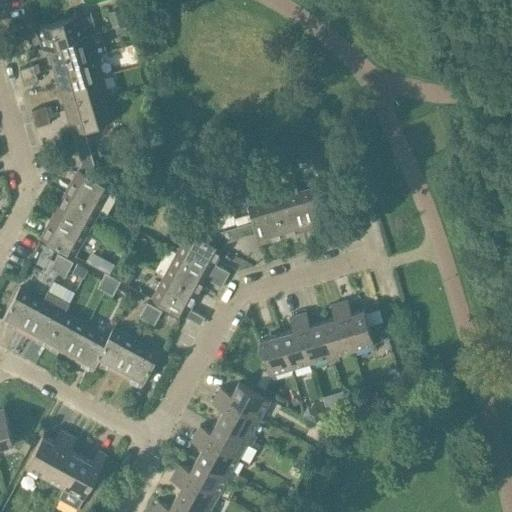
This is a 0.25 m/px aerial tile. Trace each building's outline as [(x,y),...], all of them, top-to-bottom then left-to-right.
[(114,24),(126,21),(121,7),(110,10),(114,24)] [(44,48),(48,47),(48,46),(86,34),(86,33),(80,13),(37,25),(44,48)] [(10,33),(12,41),(27,37),(24,29),(10,33)] [(90,32),(86,33),(86,34),(48,46),(48,47),(54,67),(97,54),(90,32)] [(54,67),(60,87),(103,75),(97,54),(54,67)] [(20,67),(22,76),(37,71),(34,63),(20,67)] [(39,80),(37,71),(22,76),(25,84),(39,80)] [(109,95),(103,75),(60,87),(66,108),(109,95)] [(115,117),(109,95),(66,108),(72,129),(84,126),(115,117)] [(32,109),(35,117),(49,113),(47,105),(32,109)] [(51,121),(49,113),(35,117),(37,125),(51,121)] [(86,132),(84,126),(72,129),(74,136),(86,132)] [(88,139),(86,132),(74,136),(76,142),(88,139)] [(88,139),(76,142),(78,148),(90,145),(88,139)] [(78,148),(80,155),(92,151),(90,145),(78,148)] [(82,161),(93,158),(92,151),(80,155),(82,161)] [(82,161),(78,167),(89,173),(95,162),(93,158),(82,161)] [(279,170),(291,167),(289,158),(276,161),(279,170)] [(66,191),(100,209),(112,186),(89,173),(78,167),(66,191)] [(136,176),(122,177),(123,189),(138,188),(136,176)] [(215,193),(222,201),(233,191),(226,183),(215,193)] [(272,190),(274,197),(285,235),(309,228),(298,190),(296,183),(272,190)] [(323,183),(298,190),(309,228),(334,220),(323,183)] [(66,191),(53,213),(88,231),(100,209),(66,191)] [(274,197),(249,205),(253,221),(257,232),(260,242),(285,235),(274,197)] [(53,213),(41,235),(41,236),(75,254),(88,231),(53,213)] [(133,213),(127,223),(138,229),(143,218),(133,213)] [(251,234),(257,232),(253,221),(247,222),(251,234)] [(241,224),(245,235),(251,234),(247,222),(241,224)] [(235,226),(239,237),(245,235),(241,224),(235,226)] [(229,227),(233,239),(239,237),(235,226),(229,227)] [(226,241),(233,239),(229,227),(223,229),(226,241)] [(189,228),(177,251),(211,270),(223,247),(213,241),(189,228)] [(213,241),(223,247),(226,241),(223,229),(219,230),(213,241)] [(177,251),(165,274),(199,292),(211,270),(177,251)] [(50,267),(58,271),(66,256),(58,252),(50,267)] [(121,264),(132,270),(138,260),(127,254),(121,264)] [(66,275),(74,260),(66,256),(58,271),(66,275)] [(77,262),(73,270),(83,276),(87,268),(77,262)] [(215,262),(211,270),(219,274),(223,267),(215,262)] [(230,271),(223,267),(219,274),(226,278),(230,271)] [(211,270),(207,278),(214,282),(219,274),(211,270)] [(98,286),(105,290),(114,275),(106,271),(98,286)] [(152,297),(186,315),(199,292),(165,274),(152,297)] [(226,278),(219,274),(214,282),(222,286),(226,278)] [(114,275),(105,290),(113,294),(121,279),(114,275)] [(43,299),(24,332),(47,345),(65,311),(76,291),(54,279),(43,299)] [(24,332),(43,299),(20,286),(1,320),(24,332)] [(349,298),(340,301),(354,348),(375,342),(372,330),(365,307),(352,311),(349,298)] [(139,315),(147,320),(155,305),(147,300),(139,315)] [(335,316),(323,320),(334,359),(340,357),(339,353),(354,348),(340,301),(331,303),(335,316)] [(155,324),(163,309),(155,305),(147,320),(155,324)] [(191,308),(187,316),(194,320),(198,312),(191,308)] [(88,323),(65,311),(47,345),(69,357),(88,323)] [(307,311),(299,313),(312,360),(327,356),(329,361),(334,359),(323,320),(311,323),(307,311)] [(198,312),(194,320),(201,324),(201,323),(205,316),(198,312)] [(294,328),(281,332),(292,366),(312,360),(299,313),(290,316),(294,328)] [(88,323),(69,357),(92,370),(97,361),(96,361),(110,335),(109,335),(88,323)] [(118,373),(137,339),(114,326),(109,335),(110,335),(96,361),(97,361),(118,373)] [(380,327),(372,330),(376,343),(384,340),(380,327)] [(292,366),(281,332),(260,338),(269,368),(264,369),(256,383),(266,388),(272,377),(271,372),(292,366)] [(137,339),(118,373),(141,386),(160,351),(137,339)] [(221,386),(216,394),(260,417),(270,398),(239,381),(233,392),(221,386)] [(337,392),(343,411),(349,409),(344,393),(344,390),(337,392)] [(219,417),(218,419),(253,438),(256,433),(252,431),(260,417),(216,394),(212,402),(224,408),(219,417)] [(5,406),(0,407),(0,444),(14,441),(15,445),(27,451),(32,442),(18,434),(13,435),(5,406)] [(250,444),(253,438),(218,419),(212,430),(200,423),(196,431),(239,455),(246,441),(250,444)] [(55,440),(43,433),(26,465),(45,476),(69,433),(61,428),(55,440)] [(203,446),(197,457),(233,476),(236,471),(231,469),(239,455),(196,431),(191,439),(203,446)] [(77,437),(69,433),(45,476),(64,486),(81,455),(71,449),(77,437)] [(93,461),(81,455),(64,486),(59,496),(78,507),(107,454),(99,449),(93,461)] [(107,455),(95,476),(106,482),(118,461),(107,455)] [(179,461),(175,469),(218,493),(226,479),(230,481),(233,476),(197,457),(191,468),(179,461)] [(218,493),(175,469),(171,477),(182,484),(176,495),(208,511),(213,511),(215,509),(211,507),(218,493)] [(159,499),(154,507),(162,511),(208,511),(176,495),(170,506),(159,499)]
